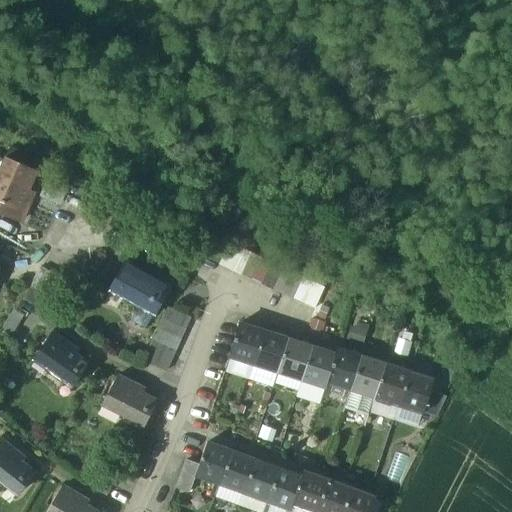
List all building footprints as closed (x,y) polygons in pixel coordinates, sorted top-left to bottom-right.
[(9,160),(2,176),(0,174),(0,213),(19,222),(27,205),(21,202),(35,172),(9,160)] [(229,243),(219,265),(230,270),(240,248),(229,243)] [(250,253),(240,248),(230,270),(240,275),(250,253)] [(261,258),(250,253),(240,275),(251,280),(261,258)] [(261,258),(251,280),(261,285),(271,263),(261,258)] [(173,283),(145,267),(142,272),(124,262),(108,292),(109,292),(111,288),(125,296),(122,300),(124,301),(125,299),(138,307),(153,315),(152,317),(153,317),(173,283)] [(271,263),(261,285),(271,290),(281,268),(271,263)] [(42,267),(30,288),(40,294),(53,274),(42,267)] [(80,275),(70,268),(63,280),(57,289),(68,295),(80,275)] [(292,273),(281,268),(271,290),(282,295),(292,273)] [(292,273),(282,295),(292,299),(302,278),(292,273)] [(53,274),(40,294),(50,300),(57,289),(63,280),(53,274)] [(312,282),(302,278),(292,299),(303,304),(312,282)] [(312,282),(303,304),(314,309),(323,288),(312,282)] [(125,296),(111,288),(109,292),(122,300),(125,296)] [(138,307),(131,321),(145,329),(152,317),(153,315),(138,307)] [(189,318),(167,308),(163,319),(185,329),(189,318)] [(185,329),(163,319),(158,330),(180,339),(185,329)] [(264,332),(239,324),(228,357),(253,365),(264,332)] [(180,339),(158,330),(153,340),(175,350),(180,339)] [(288,340),(264,332),(253,365),(277,372),(288,340)] [(88,364),(64,348),(67,344),(52,333),(36,355),(50,365),(47,369),(72,387),(88,364)] [(175,350),(153,340),(149,351),(171,360),(175,350)] [(311,347),(288,340),(277,372),(301,380),(311,347)] [(334,354),(311,347),(301,380),(324,388),(335,355),(334,354)] [(361,357),(337,349),(334,354),(335,355),(324,388),(325,388),(327,382),(350,390),(361,357)] [(171,360),(149,351),(144,362),(166,372),(171,360)] [(361,357),(350,390),(374,398),(385,365),(361,357)] [(409,372),(385,365),(374,398),(398,405),(409,372)] [(433,380),(409,372),(398,405),(423,413),(433,380)] [(134,385),(117,376),(104,400),(119,408),(117,412),(144,426),(157,402),(131,389),(134,385)] [(374,398),(350,390),(344,408),(368,416),(374,398)] [(34,473),(12,455),(15,452),(0,440),(0,439),(0,480),(17,494),(34,473)] [(231,452),(207,443),(199,466),(195,476),(219,484),(231,452)] [(255,460),(231,452),(219,484),(243,493),(255,460)] [(278,469),(255,460),(243,493),(267,501),(278,469)] [(199,466),(185,461),(176,488),(189,493),(195,476),(199,466)] [(118,476),(97,464),(91,474),(112,486),(118,476)] [(301,477),(278,469),(267,501),(290,510),(302,477),(301,477)] [(315,511),(327,481),(303,472),(301,477),(302,477),(290,510),(291,510),(293,505),(312,511),(315,511)] [(112,486),(91,474),(86,485),(107,497),(112,486)] [(327,481),(315,511),(342,511),(351,489),(327,481)] [(94,511),(75,501),(78,496),(62,486),(48,510),(51,511),(94,511)] [(351,489),(342,511),(369,511),(375,498),(351,489)]
